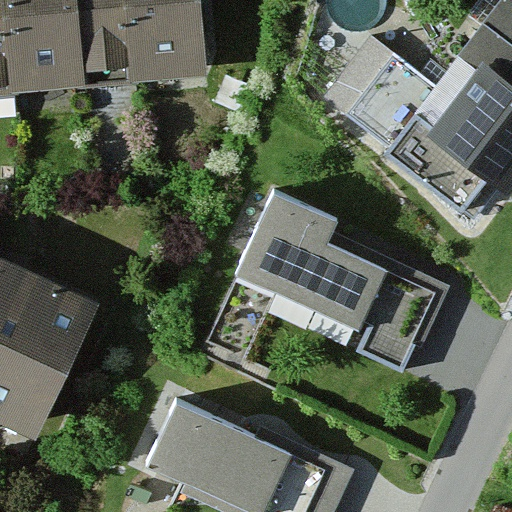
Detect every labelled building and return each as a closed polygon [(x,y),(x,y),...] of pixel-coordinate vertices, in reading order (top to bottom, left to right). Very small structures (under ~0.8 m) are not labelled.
[(198,0),(0,0),(0,112),(204,101),(198,0)] [(511,99),(481,75),(427,144),(499,201),(511,184),(511,99)] [(416,358),(448,286),(329,232),(336,218),(275,191),(236,277),(416,358)] [(0,277),(0,442),(22,453),(87,319),(0,277)] [(314,511),(334,469),(173,396),(142,463),(249,511),(314,511)]
